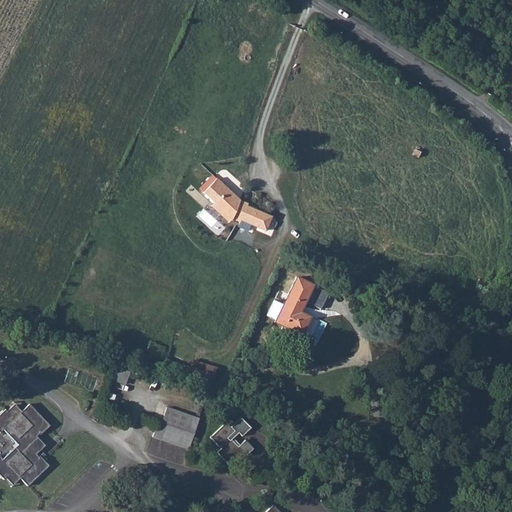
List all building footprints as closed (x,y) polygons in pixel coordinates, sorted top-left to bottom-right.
[(511,67),(504,63),(497,74),(506,79),(511,67)] [(239,197),(244,192),(224,170),(219,175),(239,197)] [(215,180),(202,193),(212,204),(230,221),(238,225),(239,222),(264,233),(270,219),(245,208),(246,206),(238,203),(215,180)] [(230,221),(212,204),(209,207),(226,225),(230,221)] [(306,320),(296,315),(309,288),(295,280),(274,324),(298,336),(306,320)] [(186,375),(213,384),(219,367),(192,358),(186,375)] [(95,389),(99,375),(69,368),(65,383),(95,389)] [(113,380),(126,383),(128,370),(115,368),(113,380)] [(0,453),(0,473),(9,482),(18,474),(26,481),(47,460),(36,449),(44,441),(37,434),(49,422),(28,400),(20,407),(10,399),(0,408),(0,427),(1,426),(15,441),(1,455),(0,453)] [(167,405),(155,438),(187,449),(198,416),(167,405)] [(223,417),(208,433),(219,444),(215,448),(229,460),(241,447),(244,450),(251,442),(242,434),(237,439),(232,434),(230,436),(228,435),(235,427),(239,430),(248,421),(237,411),(227,421),(223,417)] [(285,511),(272,499),(259,511),(296,511),(293,509),(290,511),(285,511)]
